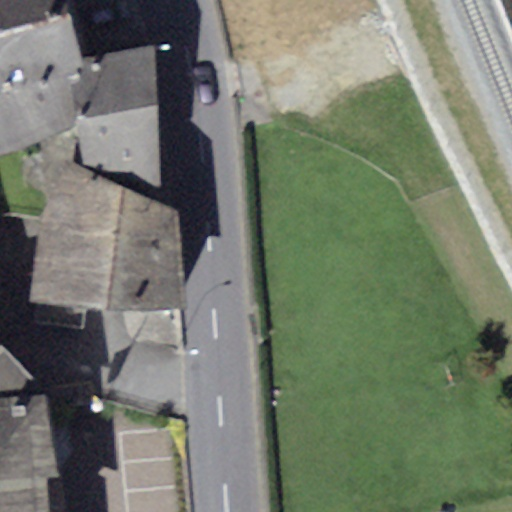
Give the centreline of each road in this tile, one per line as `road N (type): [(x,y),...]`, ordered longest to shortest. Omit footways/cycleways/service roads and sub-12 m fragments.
road 1 (primary): [(231,511),(209,206),(174,0)]
road 2 (unknown): [(224,408),(124,386),(45,352),(24,335),(0,285)]
